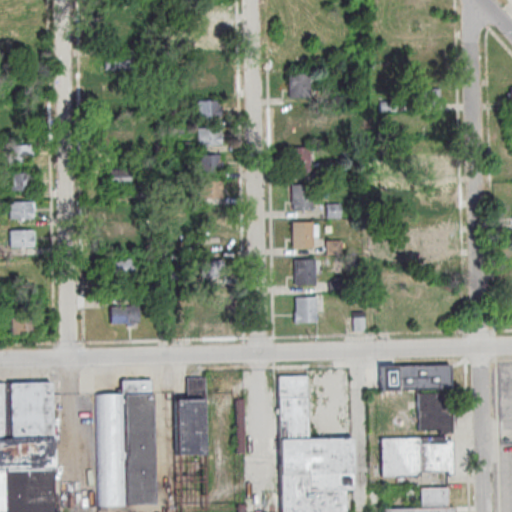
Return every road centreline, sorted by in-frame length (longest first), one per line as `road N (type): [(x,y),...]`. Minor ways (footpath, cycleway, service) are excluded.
road 1 (residential): [(511,345),(0,359)]
road 2 (residential): [(482,511),(468,0)]
road 3 (residential): [(67,358),(60,0)]
road 4 (residential): [(257,353),(255,0)]
